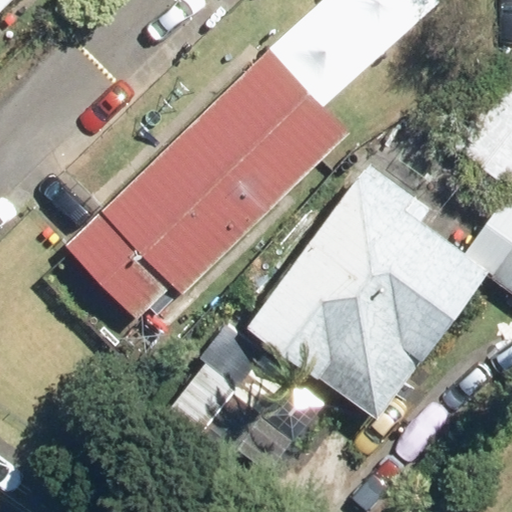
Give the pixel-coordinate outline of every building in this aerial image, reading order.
[(256,57),(62,249),(142,329),(335,137),(256,57)] [(491,183),(511,150),(511,97),(488,83),(444,154),(491,183)] [(511,162),(462,249),(511,277),(511,162)] [(348,181),(239,334),(363,421),(472,269),(348,181)] [(193,372),(147,430),(180,457),(226,399),(193,372)]
